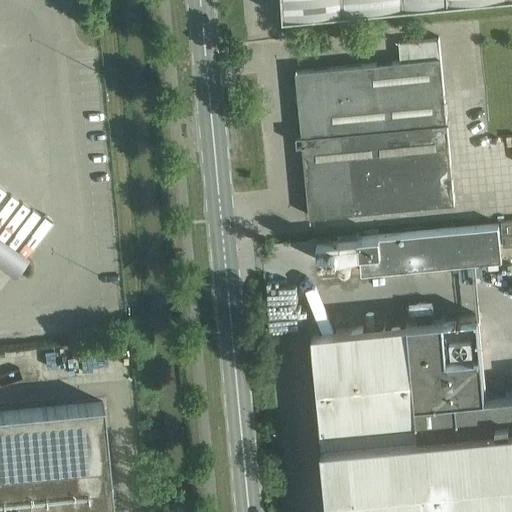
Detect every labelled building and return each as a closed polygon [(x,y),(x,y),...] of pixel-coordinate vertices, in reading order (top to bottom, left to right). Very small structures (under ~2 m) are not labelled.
[(281,0),(283,18),(472,0),(281,0)] [(294,24),(284,25),(285,35),(294,34),(294,24)] [(401,60),(296,70),(302,134),(296,135),(297,145),(303,144),(310,216),(455,202),(439,36),(438,37),(439,39),(400,42),(400,40),(399,40),(401,60)] [(502,259),(499,224),(358,237),(362,272),(502,259)] [(511,511),(511,392),(486,395),(478,316),(312,331),(329,511),(511,511)] [(113,511),(103,402),(0,411),(0,511),(113,511)]
